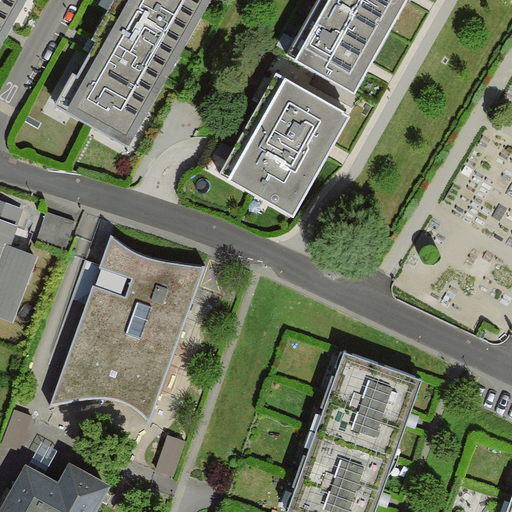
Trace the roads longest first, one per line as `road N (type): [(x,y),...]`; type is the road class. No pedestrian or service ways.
road 1 (residential): [(511,369),(263,253),(0,163)]
road 2 (residential): [(0,119),(67,0)]
